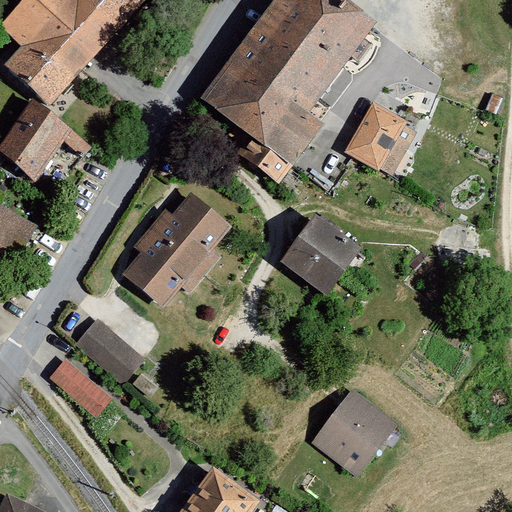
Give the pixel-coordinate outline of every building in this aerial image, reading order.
[(0,38),(14,52),(0,67),(0,71),(43,112),(146,0),(21,0),(0,23),(0,38)] [(334,0),(271,0),(190,109),(291,184),(320,144),(297,127),(371,28),(334,0)] [(408,121),(374,102),(345,151),(379,171),(408,121)] [(87,150),(29,110),(0,151),(0,165),(28,185),(55,145),(79,161),(87,150)] [(231,240),(184,203),(120,281),(166,319),(231,240)] [(0,293),(2,295),(36,231),(0,211),(0,293)] [(351,256),(313,228),(278,273),(316,302),(351,256)] [(101,316),(78,342),(128,385),(151,359),(101,316)] [(61,367),(50,379),(93,420),(105,408),(61,367)] [(354,396),(311,448),(353,483),(396,431),(354,396)] [(208,475),(179,511),(248,511),(251,508),(208,475)] [(36,511),(1,496),(0,498),(0,511),(36,511)]
